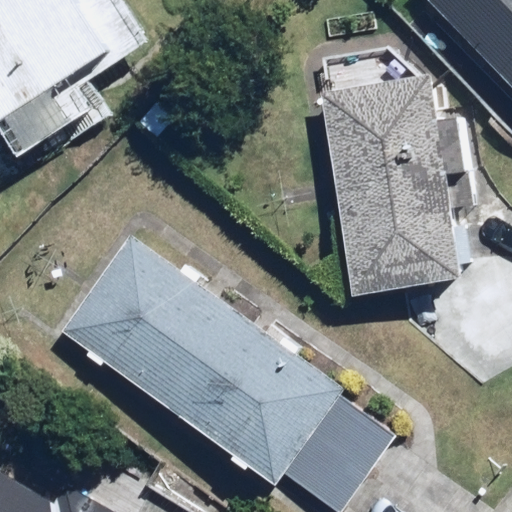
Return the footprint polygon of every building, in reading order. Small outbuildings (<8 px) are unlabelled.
[(156,36),(131,0),(0,0),(0,131),(23,167),(111,110),(91,79),(156,36)] [(511,0),(430,0),(459,31),(440,48),(470,81),(487,64),(511,91),(511,0)] [(439,80),(325,92),(347,295),(464,283),(452,176),(468,174),(461,115),(442,117),(439,80)] [(133,239),(67,329),(281,485),(289,474),(341,511),(399,433),(133,239)] [(115,511),(0,445),(0,511),(115,511)]
